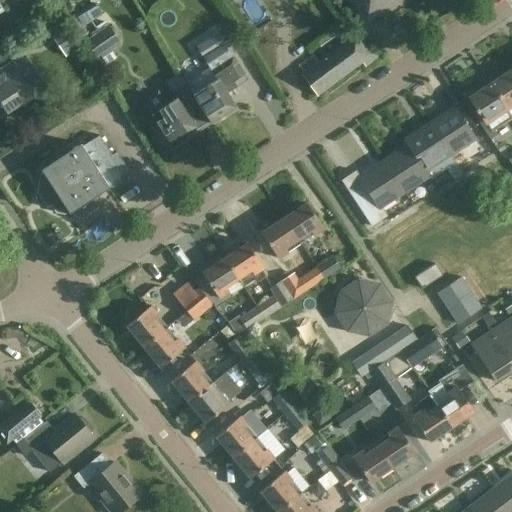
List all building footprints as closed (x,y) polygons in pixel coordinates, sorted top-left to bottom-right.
[(370,0),(386,18),(408,0),(370,0)] [(51,36),(63,27),(54,14),(41,23),(51,36)] [(95,56),(108,47),(99,33),(85,42),(95,56)] [(211,123),(211,124),(236,107),(227,93),(237,87),(234,82),(246,74),(234,57),(235,50),(228,48),(218,33),(196,47),(217,79),(193,95),(208,118),(211,123)] [(348,39),(317,62),(312,55),(298,65),(303,72),(301,73),(318,97),(363,64),(366,67),(380,56),(372,44),(366,49),(356,36),(350,41),(348,39)] [(38,76),(26,57),(14,65),(12,61),(0,68),(0,106),(2,106),(7,114),(30,99),(31,88),(28,83),(38,76)] [(511,69),(491,83),(498,95),(507,109),(511,116),(511,118),(511,69)] [(170,144),(208,118),(193,95),(192,95),(179,73),(164,82),(175,99),(167,104),(158,91),(148,97),(145,104),(151,114),(170,144)] [(491,83),(469,97),(476,107),(471,110),(491,139),(497,135),(494,130),(511,118),(511,116),(507,109),(498,95),(491,83)] [(429,123),(451,156),(476,140),(454,107),(429,123)] [(429,123),(404,140),(408,145),(426,172),(427,172),(441,162),(453,181),(463,175),(451,156),(429,123)] [(41,174),(38,185),(56,213),(65,214),(69,212),(70,214),(72,212),(74,216),(83,218),(97,209),(99,200),(96,196),(110,188),(108,186),(130,171),(119,155),(117,152),(112,156),(99,136),(82,146),(81,144),(42,171),(43,172),(41,174)] [(382,162),(403,195),(431,177),(427,172),(426,172),(408,145),(382,162)] [(383,209),(403,195),(382,162),(360,176),(357,171),(342,180),(373,227),(388,217),(383,209)] [(284,218),(301,243),(323,228),(307,203),(284,218)] [(278,258),(301,243),(284,218),(262,232),(278,258)] [(224,257),(244,287),(256,279),(258,282),(266,276),(262,269),(264,267),(247,242),(224,257)] [(316,267),(325,279),(342,268),(333,255),(316,267)] [(204,275),(194,282),(198,286),(205,296),(213,305),(215,308),(231,297),(230,295),(244,287),(224,257),(202,271),(204,275)] [(423,289),(443,276),(436,264),(416,277),(423,289)] [(325,279),(316,267),(299,279),(307,291),(325,279)] [(462,276),(437,293),(458,324),(482,308),(462,276)] [(358,279),(340,291),(335,313),(348,332),(369,336),(388,324),(392,302),(380,284),(358,279)] [(257,306),(265,318),(294,299),(281,280),(268,289),(273,296),(257,306)] [(186,282),(171,294),(186,312),(205,296),(198,286),(193,290),(186,282)] [(205,296),(186,312),(193,321),(213,305),(205,296)] [(511,310),(511,297),(501,304),(508,313),(511,310)] [(126,325),(144,346),(168,326),(150,306),(148,307),(126,325)] [(251,336),(248,330),(265,318),(257,306),(240,317),(239,315),(228,322),(237,335),(242,342),(251,336)] [(481,317),(488,327),(495,322),(488,312),(481,317)] [(511,321),(510,319),(491,332),(511,363),(511,321)] [(416,338),(406,324),(378,343),(387,357),(416,338)] [(168,326),(144,346),(161,367),(185,347),(168,326)] [(461,330),(450,337),(458,348),(468,341),(461,330)] [(430,332),(401,351),(412,368),(441,348),(430,332)] [(496,382),(511,371),(511,363),(491,332),(471,345),(496,382)] [(242,342),(237,335),(227,344),(239,359),(250,351),(242,342)] [(252,375),(262,366),(250,351),(239,359),(252,375)] [(410,401),(395,379),(412,368),(401,351),(368,372),(380,388),(381,388),(392,405),(396,410),(410,401)] [(172,381),(189,402),(212,383),(195,362),(172,381)] [(435,402),(452,427),(474,412),(453,380),(442,387),(447,394),(435,402)] [(212,383),(189,402),(205,423),(229,404),(212,383)] [(285,415),(296,407),(283,390),(281,392),(274,383),(260,394),(267,403),(272,399),(285,415)] [(351,407),(359,419),(377,407),(380,412),(392,405),(381,388),(380,388),(351,407)] [(452,427),(435,402),(434,402),(429,396),(411,408),(416,415),(412,417),(429,442),(452,427)] [(16,446),(46,422),(45,421),(43,423),(39,418),(41,416),(30,401),(0,424),(0,436),(7,445),(12,441),(16,446)] [(296,407),(285,415),(277,421),(286,432),(294,426),(298,432),(290,439),(297,448),(313,435),(305,424),(307,422),(296,407)] [(359,419),(351,407),(334,419),(342,430),(359,419)] [(46,422),(16,446),(24,456),(31,451),(49,473),(62,462),(63,464),(94,439),(91,435),(92,430),(83,419),(79,420),(75,416),(54,433),(46,422)] [(216,436),(233,457),(257,438),(240,417),(216,436)] [(375,443),(392,468),(415,453),(397,427),(375,443)] [(325,442),(317,433),(308,440),(316,450),(325,442)] [(257,438),(233,457),(250,477),(273,459),(257,438)] [(370,483),(392,468),(375,443),(353,458),(370,483)] [(329,470),(340,461),(327,446),(317,454),(329,470)] [(111,465),(103,454),(73,477),(82,488),(88,483),(110,511),(122,511),(141,497),(114,463),(111,465)] [(340,461),(329,470),(342,485),(352,477),(340,461)] [(260,491),(276,511),(277,511),(301,493),(284,472),(260,491)] [(511,511),(511,475),(491,491),(508,511),(511,511)] [(325,490),(318,481),(309,488),(316,497),(325,490)] [(508,511),(491,491),(470,507),(473,511),(508,511)] [(316,511),(301,493),(277,511),(316,511)]
